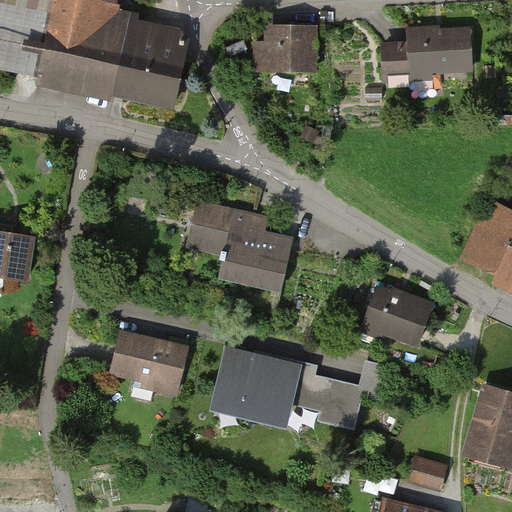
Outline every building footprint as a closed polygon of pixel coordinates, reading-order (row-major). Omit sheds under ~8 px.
[(0,0),(0,76),(176,111),(188,54),(181,52),(185,32),(146,24),(147,17),(126,13),(127,7),(91,0),(50,0),(49,9),(4,0),(0,0)] [(409,43),(384,44),(387,84),(477,78),(473,26),(408,30),(409,43)] [(268,44),(257,44),(257,74),(322,74),(322,27),(268,27),(268,44)] [(511,212),(493,204),(467,257),(504,275),(500,282),(511,287),(511,212)] [(267,217),(204,205),(195,251),(227,258),(222,283),(285,296),(296,241),(264,235),(267,217)] [(6,225),(0,224),(0,276),(27,281),(34,237),(5,233),(6,225)] [(434,302),(378,287),(366,334),(422,349),(434,302)] [(193,349),(125,333),(114,378),(144,385),(142,392),(181,401),(193,349)] [(321,370),(229,350),(215,414),(292,431),(297,409),(323,415),(321,426),(358,434),(367,391),(319,381),(321,370)] [(511,394),(486,388),(468,450),(511,462),(511,394)] [(452,470),(417,461),(410,487),(445,496),(452,470)]
